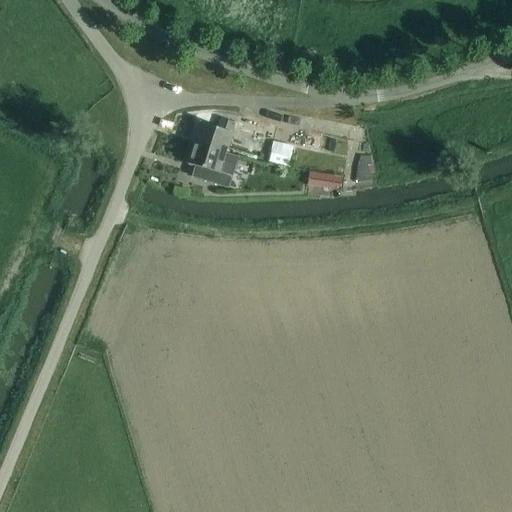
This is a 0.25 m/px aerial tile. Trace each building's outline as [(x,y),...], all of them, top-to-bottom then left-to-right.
[(240,131),(271,139),(275,126),(245,117),(240,131)] [(200,122),(193,143),(226,153),(232,132),(230,132),(233,122),(220,118),(217,128),(200,122)] [(187,163),(195,166),(192,176),(227,187),(236,157),(226,153),(193,143),(187,163)] [(357,163),(355,181),(371,179),(370,173),(368,165),(368,164),(371,164),(372,164),(371,155),(369,155),(360,154),(357,163)] [(311,171),(310,184),(332,187),(332,186),(341,187),(343,175),(311,171)]
